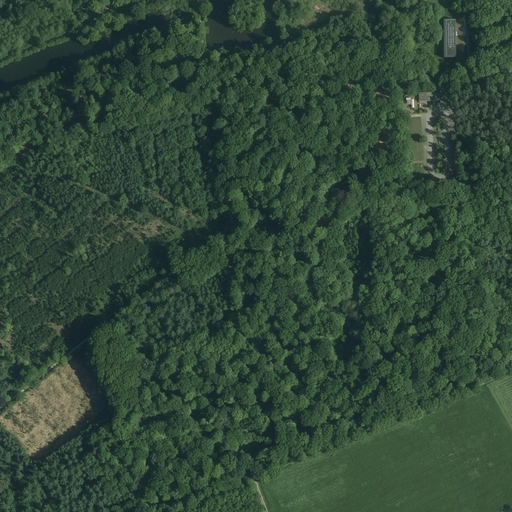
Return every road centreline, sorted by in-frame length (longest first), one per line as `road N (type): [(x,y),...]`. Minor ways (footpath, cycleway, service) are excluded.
road 1 (track): [(0,407),(224,229)]
road 2 (track): [(224,229),(251,458),(267,511)]
road 3 (track): [(211,101),(227,161),(224,229)]
